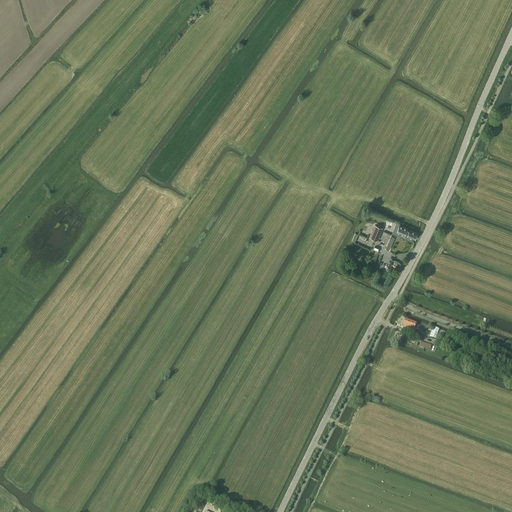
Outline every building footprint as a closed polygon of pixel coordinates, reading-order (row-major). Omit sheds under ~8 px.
[(377,240),(383,228),(375,224),(369,237),(377,240)] [(399,225),(399,226),(396,232),(404,235),(404,234),(406,235),(406,236),(414,240),(416,236),(417,235),(417,234),(417,233),(409,230),(408,231),(406,230),(407,229),(399,225)] [(402,327),(413,331),(416,323),(405,319),(402,327)] [(435,340),(439,330),(433,327),(429,337),(435,340)] [(431,346),(421,342),(420,347),(430,351),(431,346)]
